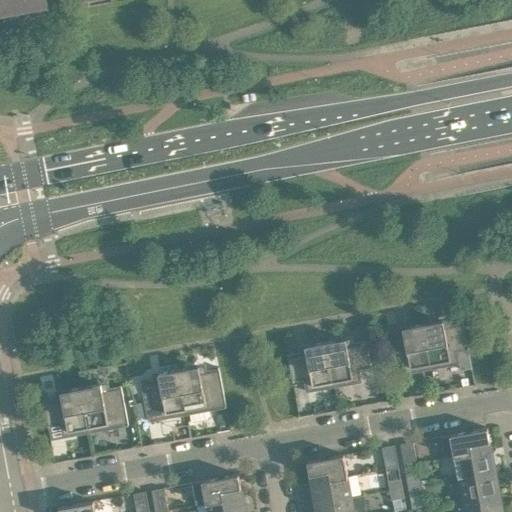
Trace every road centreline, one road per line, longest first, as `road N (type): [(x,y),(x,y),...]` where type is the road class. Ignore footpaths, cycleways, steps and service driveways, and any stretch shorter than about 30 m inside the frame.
road 1 (secondary): [(0,221),(511,115)]
road 2 (secondary): [(511,78),(0,177)]
road 3 (residential): [(10,493),(274,443)]
road 4 (residential): [(274,443),(511,389)]
